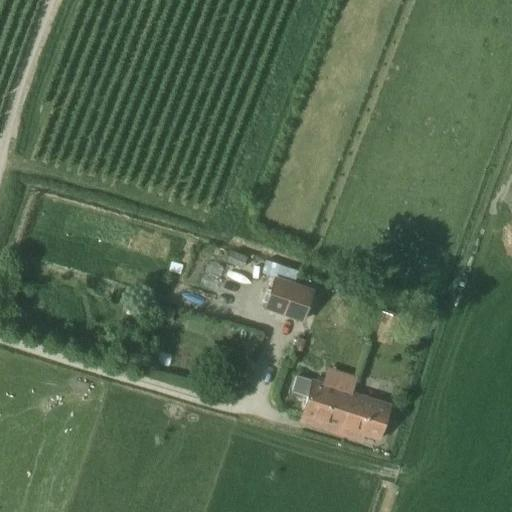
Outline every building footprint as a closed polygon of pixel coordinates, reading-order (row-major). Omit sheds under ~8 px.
[(231,251),(226,263),(242,269),(247,257),(231,251)] [(293,284),(274,278),(264,308),(283,315),(293,284)] [(293,284),(283,315),(302,321),(312,291),(293,284)] [(165,308),(162,319),(172,322),(175,311),(165,308)] [(302,415),(340,427),(351,393),(297,376),(292,391),(308,396),(302,415)] [(351,393),(340,427),(378,438),(389,405),(351,393)]
